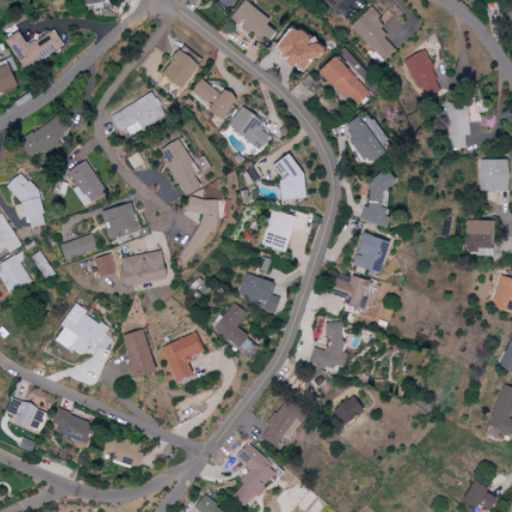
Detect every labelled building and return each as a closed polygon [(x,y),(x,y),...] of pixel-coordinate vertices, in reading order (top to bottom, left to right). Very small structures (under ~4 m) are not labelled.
[(271,21),(246,0),(230,19),(249,34),(250,33),(265,45),(276,32),(268,24),(271,21)] [(399,47),(367,11),(351,26),(383,62),(399,47)] [(303,70),(316,46),(304,40),(307,36),(289,27),(274,55),(303,70)] [(63,45),(51,29),(27,47),(15,31),(4,39),(27,71),(63,45)] [(152,75),(174,89),(190,63),(169,49),(152,75)] [(404,60),(417,90),(421,88),(425,97),(441,90),(423,51),(404,60)] [(344,99),(348,95),(357,104),(368,93),(334,55),(318,70),(344,99)] [(0,92),(16,86),(6,63),(0,65),(0,92)] [(201,110),(212,119),(229,98),(217,88),(213,93),(195,79),(186,90),(204,106),(201,110)] [(479,112),(487,111),(486,100),(479,100),(479,88),(471,88),(472,102),(479,101),(479,112)] [(101,116),(110,132),(116,128),(121,135),(156,114),(142,91),(101,116)] [(467,136),(468,105),(451,104),(450,148),(464,149),(465,136),(467,136)] [(256,122),(234,107),(221,127),(253,149),(262,135),(252,128),(256,122)] [(367,165),(384,152),(356,116),(343,126),(352,137),(348,140),(367,165)] [(56,145),(51,138),(63,130),(55,117),(15,143),(24,157),(33,151),(38,157),(56,145)] [(186,185),(180,173),(183,171),(165,137),(145,148),(169,194),(186,185)] [(272,199),(294,198),(292,158),(270,159),(272,199)] [(506,159),(481,160),(481,192),(507,191),(506,159)] [(60,172),(79,203),(96,193),(77,161),(60,172)] [(358,220),(384,228),(387,218),(382,216),(394,180),(374,173),(363,207),(363,206),(358,220)] [(204,198),(177,198),(177,201),(172,210),(181,210),(188,214),(189,217),(167,259),(178,264),(195,232),(204,231),(204,198)] [(96,238),(126,230),(118,201),(88,210),(96,238)] [(254,245),(279,251),(286,218),(261,212),(254,245)] [(0,250),(3,248),(6,253),(17,246),(0,220),(0,250)] [(491,250),(492,221),(467,220),(467,249),(491,250)] [(55,260),(87,249),(81,234),(50,245),(55,260)] [(379,273),(386,241),(360,235),(353,267),(379,273)] [(108,257),(113,286),(152,278),(147,250),(108,257)] [(26,257),(40,279),(49,273),(34,251),(26,257)] [(0,261),(0,279),(6,293),(28,283),(19,263),(24,261),(20,252),(0,261)] [(84,258),(90,278),(106,273),(100,253),(84,258)] [(270,284),(239,273),(232,292),(262,303),(260,309),(271,313),(277,297),(267,294),(270,284)] [(345,298),(343,305),(364,310),(371,282),(336,273),(330,294),(345,298)] [(511,279),(499,276),(490,307),(511,313),(511,279)] [(211,329),(235,347),(245,335),(234,327),(244,314),(230,303),(211,329)] [(108,339),(99,334),(103,329),(67,305),(54,324),(89,349),(92,344),(101,350),(108,339)] [(340,323),(326,322),(325,350),(310,349),(310,367),(341,368),(343,342),(339,342),(340,323)] [(49,341),(65,351),(66,349),(77,355),(83,344),(56,328),(49,341)] [(128,377),(150,371),(138,329),(117,335),(128,377)] [(185,358),(199,354),(194,335),(161,345),(171,381),(190,376),(185,358)] [(511,336),(498,366),(511,372),(511,336)] [(511,419),(509,418),(511,409),(511,388),(503,384),(490,417),(494,419),(488,434),(497,438),(500,432),(511,436),(511,419)] [(43,413),(10,397),(3,410),(14,416),(12,421),(33,432),(43,413)] [(339,423),(359,414),(352,398),(332,407),(339,423)] [(275,448),(295,418),(300,421),(304,416),(285,403),(261,438),(275,448)] [(53,433),(84,445),(92,424),(57,410),(51,423),(56,425),(53,433)] [(31,453),(35,443),(22,437),(17,447),(31,453)] [(105,450),(116,453),(113,462),(132,468),(138,445),(108,437),(105,450)] [(274,464),(249,443),(236,457),(250,469),(239,482),(243,485),(232,497),(244,507),(255,494),(257,496),(276,474),(270,469),(274,464)] [(477,509),(487,489),(472,481),(461,501),(477,509)] [(480,505),(490,510),(497,499),(487,493),(480,505)] [(225,511),(203,494),(193,507),(200,511),(225,511)]
